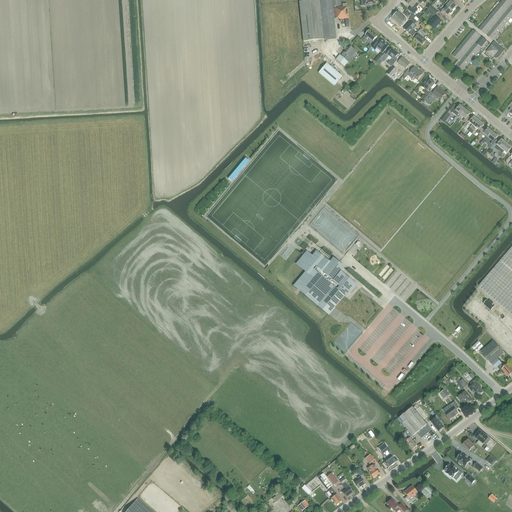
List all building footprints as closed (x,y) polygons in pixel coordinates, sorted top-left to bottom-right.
[(339,19),(348,18),(347,6),(346,7),(346,4),(342,4),(342,7),(337,7),(337,6),(340,6),(339,0),(318,0),(299,2),(303,42),(336,39),(334,19),(339,18),(339,19)] [(372,7),(372,6),(376,5),(375,0),(364,0),(365,6),(368,6),(368,7),(369,8),(371,8),(372,7)] [(412,0),(409,0),(407,3),(412,8),(412,9),(414,11),(419,5),(412,0)] [(450,0),(447,0),(444,4),(452,11),(457,6),(451,2),(452,1),(450,0)] [(511,0),(503,0),(479,29),(478,30),(481,32),(492,42),(511,17),(511,0)] [(439,7),(437,9),(441,13),(443,11),(448,16),(450,14),(450,15),(451,14),(453,13),(453,12),(452,11),(444,4),(443,5),(443,6),(440,8),(439,7)] [(431,5),(427,11),(435,18),(429,25),(434,30),(441,22),(435,16),(439,12),(431,5)] [(405,21),(397,14),(392,19),(400,26),(405,21)] [(410,21),(403,29),(409,34),(413,37),(416,33),(412,30),(415,27),(414,25),(416,22),(414,20),(416,17),(413,15),(408,20),(410,21)] [(426,41),(422,37),(425,34),(421,30),(418,33),(419,34),(415,39),(422,45),(426,41)] [(426,32),(433,38),(435,36),(428,30),(426,32)] [(365,37),(363,40),(365,42),(367,39),(368,37),(373,42),(377,37),(370,31),(366,36),(365,37)] [(473,31),(452,56),(456,60),(458,61),(453,67),(455,68),(454,68),(461,73),(486,42),(478,35),(473,31)] [(377,40),(372,47),(375,50),(377,48),(383,53),(388,46),(389,46),(388,46),(385,44),(385,43),(384,43),(384,42),(381,40),(379,42),(377,40)] [(490,48),(486,53),(493,58),(493,57),(494,57),(495,58),(496,59),(498,58),(500,56),(500,55),(501,54),(505,50),(496,43),(494,42),(491,46),(490,48)] [(356,52),(348,46),(347,48),(345,47),(343,49),(345,50),(343,52),(341,56),(337,53),(333,58),(344,67),(356,52)] [(391,49),(385,56),(390,61),(388,64),(391,67),(397,60),(395,58),(398,54),(398,53),(396,51),(395,51),(395,52),(391,49)] [(410,64),(403,58),(398,63),(396,61),(393,65),(401,72),(402,69),(404,71),(405,69),(410,64)] [(334,86),(342,77),(327,63),(318,73),(334,86)] [(395,74),(398,71),(393,66),(389,70),(395,74)] [(408,70),(402,78),(404,80),(408,75),(413,79),(414,77),(417,80),(422,74),(414,68),(411,72),(408,70)] [(433,83),(428,79),(421,87),(425,90),(423,92),(427,95),(431,91),(429,89),(433,83)] [(430,105),(436,97),(438,99),(438,98),(441,100),(446,94),(438,87),(432,94),(431,92),(424,100),(430,105)] [(455,108),(452,112),(457,116),(454,119),(456,121),(465,110),(460,106),(458,108),(456,106),(455,108)] [(470,117),(468,116),(470,114),(465,110),(456,121),(459,123),(461,120),(461,119),(463,118),(465,119),(463,121),(465,123),(470,117)] [(474,127),(479,121),(474,117),(472,119),(470,117),(465,123),(468,125),(470,123),(472,125),(470,128),(468,130),(470,132),(474,127)] [(481,128),(484,125),(479,121),(474,127),(470,132),(472,134),(474,131),(476,129),(479,131),(477,133),(479,135),(483,130),(481,128)] [(488,138),(493,133),(491,131),(491,130),(489,128),(488,129),(485,132),(483,130),(479,135),(481,137),(483,134),(486,137),(481,143),(481,145),(480,147),(481,147),(483,144),(484,142),(488,138)] [(488,138),(484,142),(489,146),(488,147),(490,149),(491,148),(493,146),(498,140),(496,139),(497,137),(498,136),(498,135),(496,134),(495,134),(493,133),(488,138)] [(502,150),(506,144),(502,140),(500,142),(498,140),(493,146),(491,148),(497,152),(495,154),(495,157),(494,157),(495,158),(502,150)] [(495,158),(494,158),(497,160),(499,157),(500,158),(503,154),(502,154),(504,152),(507,154),(511,148),(506,144),(502,150),(495,158)] [(248,160),(246,158),(228,179),(231,181),(248,160)] [(294,286),(297,288),(300,291),(306,296),(323,311),(327,314),(328,315),(329,315),(335,307),(344,296),(347,299),(357,287),(355,285),(351,282),(348,278),(343,275),(346,271),(343,269),(338,264),(314,244),(297,264),(306,272),(294,286)] [(511,314),(511,246),(479,286),(511,314)] [(385,268),(380,272),(384,276),(389,272),(385,268)] [(387,300),(389,298),(383,292),(381,295),(387,300)] [(484,304),(491,310),(494,306),(493,305),(494,304),(490,300),(489,302),(487,300),(484,304)] [(400,325),(403,327),(405,324),(408,326),(411,321),(405,317),(400,325)] [(347,351),(364,328),(351,319),(334,342),(347,351)] [(499,342),(511,354),(511,339),(507,334),(499,342)] [(483,344),(480,339),(474,342),(477,347),(483,344)] [(508,377),(511,373),(511,370),(507,365),(505,367),(498,359),(504,354),(493,342),(481,352),(496,369),(497,367),(504,375),(505,374),(508,377)] [(460,381),(465,388),(468,386),(463,379),(460,381)] [(475,380),(470,384),(472,386),(469,388),(477,397),(483,392),(476,384),(477,383),(475,380)] [(465,388),(460,381),(457,383),(463,390),(465,388)] [(444,397),(451,393),(447,386),(440,391),(444,397)] [(465,392),(459,397),(466,406),(472,401),(465,392)] [(459,407),(455,402),(449,407),(450,409),(445,413),(450,420),(452,418),(453,418),(456,416),(455,415),(458,413),(456,410),(459,407)] [(399,419),(408,431),(411,433),(408,436),(410,439),(411,438),(413,436),(417,433),(421,439),(432,430),(427,425),(427,424),(413,407),(399,419)] [(437,417),(431,422),(439,432),(440,432),(443,429),(444,427),(440,423),(442,422),(437,416),(437,417)] [(364,437),(372,431),(369,428),(362,434),(364,437)] [(413,441),(411,438),(410,439),(408,436),(411,433),(408,431),(403,435),(408,440),(406,442),(409,446),(408,446),(412,451),(413,451),(416,449),(415,448),(418,446),(414,441),(413,441)] [(477,435),(475,437),(479,441),(477,444),(484,450),(487,447),(483,444),(488,438),(487,438),(488,437),(485,434),(484,435),(480,431),(479,432),(479,431),(479,432),(477,434),(476,435),(477,435)] [(463,444),(463,445),(469,451),(471,449),(474,452),(477,449),(468,440),(466,442),(465,442),(463,444)] [(396,462),(392,457),(394,455),(388,447),(385,443),(378,449),(381,452),(387,460),(384,462),(388,468),(396,462)] [(461,453),(456,460),(457,460),(459,462),(459,463),(462,465),(462,466),(463,465),(465,467),(471,461),(470,461),(468,458),(464,456),(462,454),(461,453)] [(370,464),(374,460),(370,455),(365,459),(370,464)] [(490,457),(486,461),(492,466),(496,462),(490,457)] [(477,463),(474,467),(480,472),(483,469),(477,464),(477,463)] [(447,468),(444,471),(445,471),(447,473),(447,474),(446,473),(446,474),(450,477),(451,477),(450,477),(451,476),(453,478),(453,479),(453,478),(457,481),(460,477),(463,474),(458,470),(458,471),(456,470),(456,469),(457,469),(453,466),(453,467),(450,465),(450,464),(448,467),(447,467),(446,468),(447,468)] [(370,472),(369,473),(373,478),(379,474),(375,469),(377,468),(375,465),(373,466),(373,465),(368,469),(370,472)] [(327,490),(333,485),(324,473),(318,478),(327,490)] [(332,473),(327,477),(333,485),(338,481),(332,473)] [(468,474),(465,478),(472,484),(475,481),(475,480),(475,481),(468,475),(468,474)] [(358,489),(365,484),(360,476),(357,478),(359,481),(355,483),(358,489)] [(348,486),(345,482),(347,481),(344,478),(340,481),(342,485),(343,485),(345,488),(346,488),(346,489),(342,492),(346,498),(353,493),(348,486)] [(412,497),(417,493),(412,486),(404,493),(407,497),(404,499),(409,505),(414,500),(412,497)] [(424,488),(424,489),(430,495),(433,492),(427,486),(424,488)] [(336,506),(342,501),(337,494),(332,489),(329,491),(330,493),(330,494),(333,497),(331,499),(336,506)] [(281,493),(272,499),(275,502),(283,496),(281,493)] [(492,493),(488,498),(493,502),(497,498),(492,493)] [(152,511),(138,499),(126,511),(152,511)] [(393,510),(395,511),(397,511),(400,509),(399,509),(400,508),(403,511),(404,511),(407,509),(401,504),(398,506),(398,505),(392,499),(389,501),(388,501),(387,502),(387,503),(387,504),(393,510)] [(302,511),(309,506),(305,501),(298,506),(302,511)]
